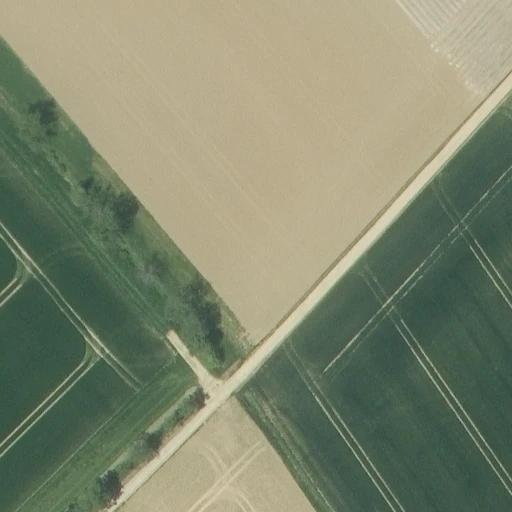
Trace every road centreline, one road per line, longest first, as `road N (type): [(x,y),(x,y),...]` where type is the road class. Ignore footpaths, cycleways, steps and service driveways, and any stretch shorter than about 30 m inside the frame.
road 1 (track): [(104,511),(511,83)]
road 2 (track): [(219,397),(0,126)]
